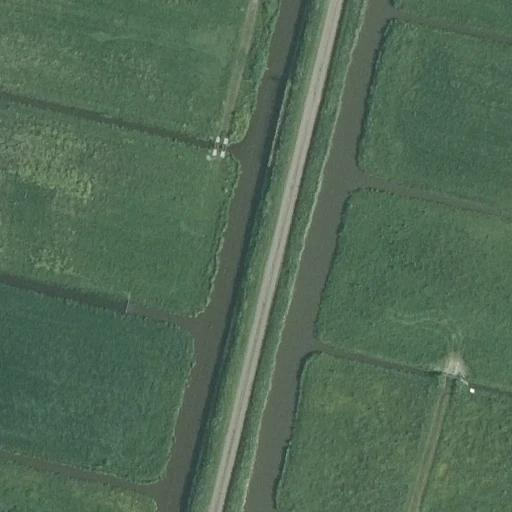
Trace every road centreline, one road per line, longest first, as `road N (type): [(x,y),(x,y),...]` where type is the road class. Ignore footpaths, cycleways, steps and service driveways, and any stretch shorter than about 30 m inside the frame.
road 1 (track): [(217,158),(254,0)]
road 2 (track): [(451,375),(414,511)]
